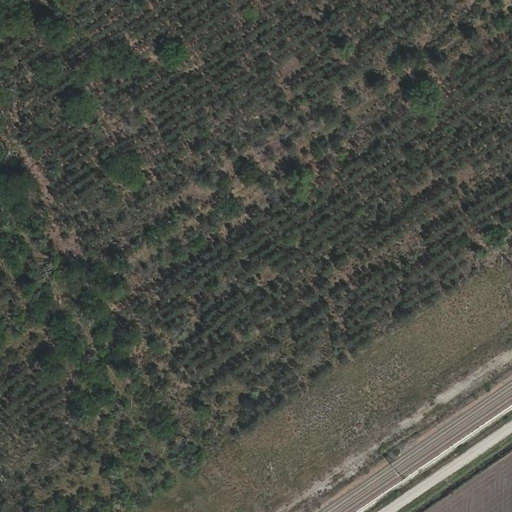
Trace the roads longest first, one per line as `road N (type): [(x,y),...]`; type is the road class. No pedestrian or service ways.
road 1 (track): [(0,201),(206,511)]
road 2 (track): [(388,511),(511,427)]
